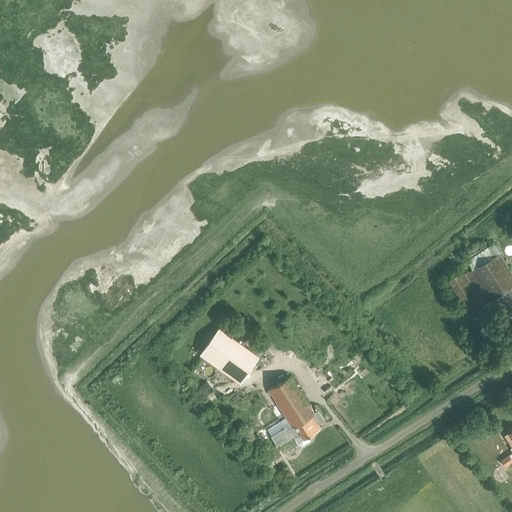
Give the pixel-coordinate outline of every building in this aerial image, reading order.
[(493,299),(511,287),(511,271),(494,243),(467,260),(472,269),(463,274),(461,271),(447,280),(474,323),(498,308),(493,299)] [(202,354),(241,381),(259,355),(220,328),(202,354)] [(319,410),(316,412),(291,375),(268,390),(293,428),(288,431),(286,428),(272,437),(279,448),(294,437),(300,446),(311,438),(311,434),(321,427),(318,423),(325,418),(319,410)] [(213,389),(207,382),(200,388),(206,395),(213,389)] [(511,429),(509,431),(511,436),(511,446),(511,447),(511,449),(511,452),(500,460),(504,466),(511,460),(511,429)]
